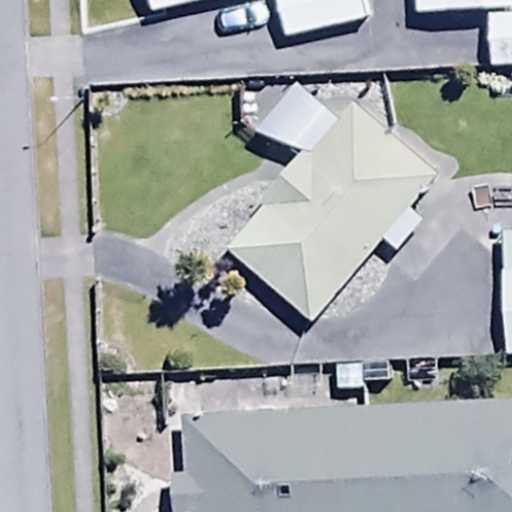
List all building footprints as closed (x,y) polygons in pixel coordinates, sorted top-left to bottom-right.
[(215,0),(148,0),(151,14),(215,0)] [(366,27),(359,0),(275,0),(285,45),(366,27)] [(511,0),(415,0),(417,19),(511,14),(511,0)] [(511,18),(489,20),(492,72),(511,70),(511,18)] [(371,257),(382,245),(392,254),(424,219),(414,210),(439,181),(368,105),(315,102),(312,91),(241,91),(239,129),(262,132),(305,156),(258,208),(264,214),(230,252),(322,335),(346,308),(354,315),(390,275),(371,257)] [(511,237),(502,237),(506,359),(511,358),(511,237)] [(511,511),(511,405),(183,419),(184,476),(172,477),(172,511),(511,511)]
